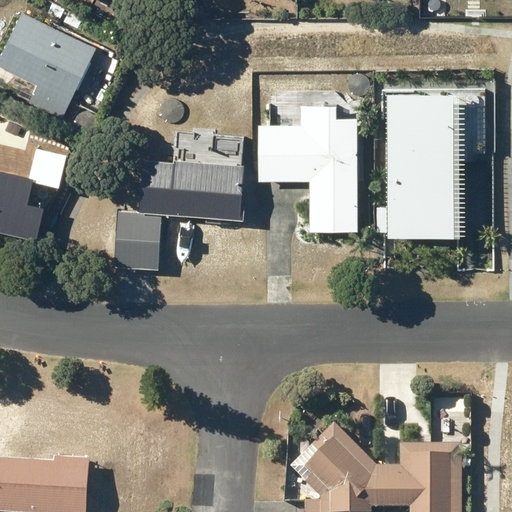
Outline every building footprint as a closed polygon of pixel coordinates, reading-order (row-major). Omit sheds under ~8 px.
[(95,43),(22,8),(0,52),(0,82),(30,97),(28,100),(61,116),(75,85),(93,94),(106,68),(87,59),(95,43)] [(394,220),(436,220),(436,167),(452,167),(452,113),(455,113),(455,103),(452,103),(452,90),(393,89),(394,220)] [(335,102),(301,102),(301,121),(258,121),(259,179),(309,179),(309,227),(357,227),(356,114),(335,114),(335,102)] [(119,209),(116,264),(157,266),(160,211),(240,216),(243,162),(143,156),(139,210),(119,209)] [(0,228),(36,237),(43,204),(26,200),(32,174),(0,166),(0,228)] [(443,219),(459,220),(458,174),(442,174),(443,219)] [(304,497),(303,511),(348,511),(349,507),(370,507),(370,501),(409,501),(409,511),(461,511),(461,436),(399,436),(399,461),(375,461),(333,418),(290,461),(319,491),(319,498),(304,497)] [(0,452),(0,506),(34,508),(33,511),(47,511),(48,510),(84,511),(88,454),(55,452),(55,456),(0,452)]
